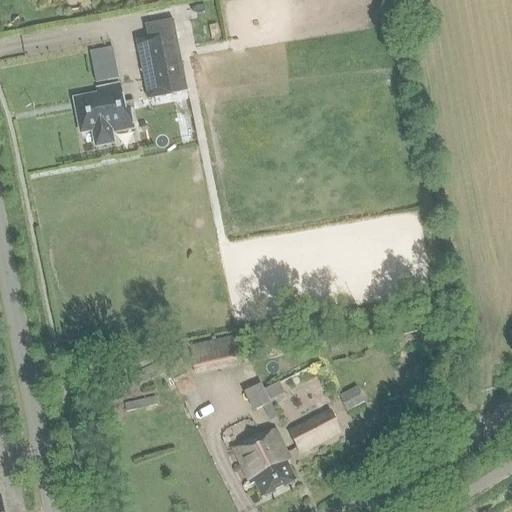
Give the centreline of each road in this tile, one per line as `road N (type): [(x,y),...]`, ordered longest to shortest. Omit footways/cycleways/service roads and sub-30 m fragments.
road 1 (tertiary): [(54,511),(0,243)]
road 2 (tertiary): [(346,511),(511,412)]
